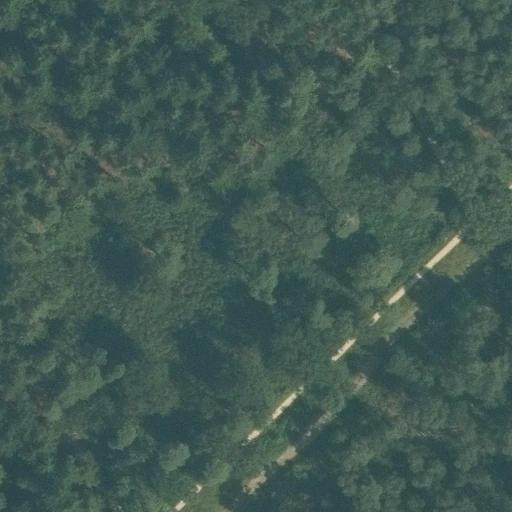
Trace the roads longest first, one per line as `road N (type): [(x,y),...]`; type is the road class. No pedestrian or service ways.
road 1 (track): [(232,511),(502,241)]
road 2 (unknown): [(0,306),(121,511)]
